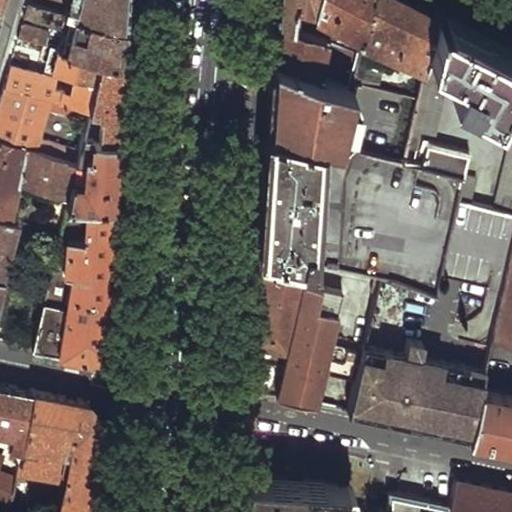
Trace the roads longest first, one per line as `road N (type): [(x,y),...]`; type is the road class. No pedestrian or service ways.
road 1 (primary): [(190,395),(218,0)]
road 2 (primary): [(174,0),(150,386)]
road 3 (residential): [(190,395),(511,464)]
road 4 (residential): [(150,386),(0,354)]
road 5 (primary): [(150,386),(142,511)]
